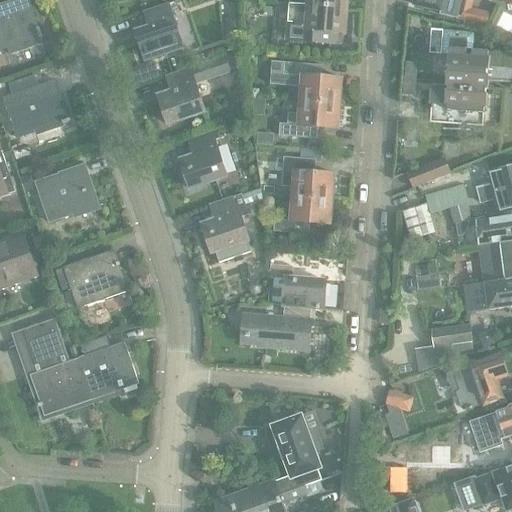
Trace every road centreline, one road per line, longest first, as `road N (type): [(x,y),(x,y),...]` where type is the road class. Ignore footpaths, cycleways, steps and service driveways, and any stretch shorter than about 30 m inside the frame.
road 1 (secondary): [(177,383),(172,286),(73,0)]
road 2 (residential): [(358,389),(383,0)]
road 3 (residential): [(171,478),(11,465),(0,433)]
road 4 (residential): [(177,383),(358,389)]
road 5 (residential): [(347,511),(358,389)]
